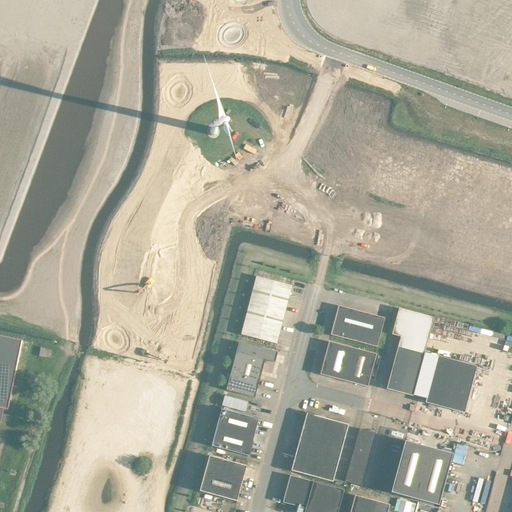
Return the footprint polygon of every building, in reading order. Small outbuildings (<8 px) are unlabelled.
[(214,127),(213,127),(211,127),(210,128),(209,129),(209,130),(209,132),(209,133),(210,133),(210,134),(211,135),(212,135),(213,135),(214,135),(215,135),(216,134),(217,134),(217,133),(217,132),(217,131),(217,130),(217,129),(216,128),(216,127),(215,127),(214,127)] [(315,242),(321,219),(268,205),(262,228),(315,242)] [(241,334),(256,338),(276,343),(291,285),(256,275),(241,334)] [(338,305),(330,334),(377,346),(384,317),(338,305)] [(399,307),(393,327),(392,334),(400,336),(401,336),(401,333),(427,340),(433,317),(399,307)] [(401,336),(400,336),(398,345),(424,352),(427,340),(401,333),(401,336)] [(0,335),(0,422),(0,423),(3,408),(8,409),(22,340),(0,335)] [(236,351),(265,359),(275,362),(277,352),(239,341),(236,351)] [(328,341),(320,374),(367,386),(376,353),(328,341)] [(424,352),(398,345),(393,362),(406,365),(419,369),(424,352)] [(262,370),(265,359),(236,351),(233,363),(262,370)] [(437,355),(425,402),(464,412),(476,366),(437,355)] [(393,362),(392,369),(389,378),(402,382),(406,365),(393,362)] [(254,397),(262,370),(233,363),(226,389),(254,397)] [(406,365),(402,382),(399,392),(412,395),(419,369),(406,365)] [(402,382),(389,378),(386,388),(399,392),(402,382)] [(221,408),(211,445),(248,455),(258,418),(221,408)] [(303,423),(303,424),(324,430),(327,418),(316,415),(316,416),(307,414),(304,423),(303,423)] [(348,424),(327,418),(324,430),(345,436),(348,424)] [(321,441),(324,430),(303,424),(300,436),(321,441)] [(360,427),(358,434),(374,438),(376,432),(360,427)] [(345,436),(324,430),(321,441),(342,447),(345,436)] [(358,434),(356,440),(372,445),(374,438),(358,434)] [(388,435),(386,441),(402,446),(404,439),(388,435)] [(318,453),(321,441),(300,436),(297,447),(318,453)] [(354,447),(370,452),(372,445),(356,440),(354,447)] [(405,440),(391,492),(438,505),(452,453),(405,440)] [(342,447),(321,441),(318,453),(339,458),(342,447)] [(386,441),(384,448),(400,453),(402,446),(386,441)] [(315,464),(318,453),(297,447),(294,458),(315,464)] [(354,447),(352,454),(369,458),(370,452),(354,447)] [(382,455),(398,459),(400,453),(384,448),(382,455)] [(339,458),(318,453),(315,464),(336,470),(339,458)] [(352,454),(350,460),(367,465),(369,458),(352,454)] [(204,473),(241,483),(246,465),(209,455),(204,473)] [(382,455),(380,461),(397,466),(398,459),(382,455)] [(312,476),(315,464),(294,458),(291,470),(312,476)] [(349,467),(365,472),(367,465),(350,460),(349,467)] [(380,461),(378,468),(395,473),(397,466),(380,461)] [(336,470),(315,464),(312,476),(332,481),(336,470)] [(349,467),(347,474),(363,478),(365,472),(349,467)] [(393,479),(395,473),(378,468),(377,475),(393,479)] [(236,501),(241,483),(204,473),(199,490),(236,501)] [(361,485),(363,478),(347,474),(345,481),(361,485)] [(282,502),(305,508),(304,511),(337,511),(344,489),(313,481),(290,475),(282,502)] [(377,475),(375,481),(391,486),(393,479),(377,475)] [(373,488),(389,493),(391,486),(375,481),(373,488)] [(355,495),(349,511),(368,511),(372,499),(355,495)] [(387,511),(389,504),(372,499),(368,511),(387,511)] [(401,499),(398,511),(403,511),(408,511),(411,502),(401,499)]
